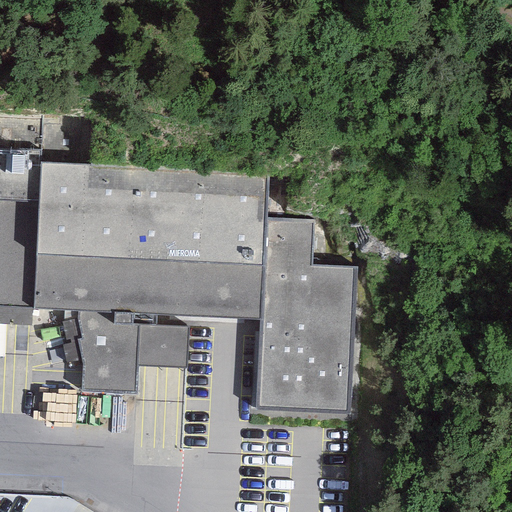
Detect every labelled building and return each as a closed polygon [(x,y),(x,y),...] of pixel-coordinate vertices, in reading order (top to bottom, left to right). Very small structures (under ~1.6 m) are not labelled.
[(37,146),(0,143),(0,299),(31,301),(80,306),(195,309),(253,312),(258,217),(257,194),(78,184),(79,163),(36,161),(37,146)] [(309,220),(258,217),(253,312),(246,412),(347,418),(356,267),(306,264),(309,220)] [(0,322),(30,324),(31,301),(0,299),(0,322)] [(195,309),(80,306),(78,384),(132,385),(132,362),(194,363),(195,309)] [(61,359),(75,357),(72,335),(59,337),(61,359)]
